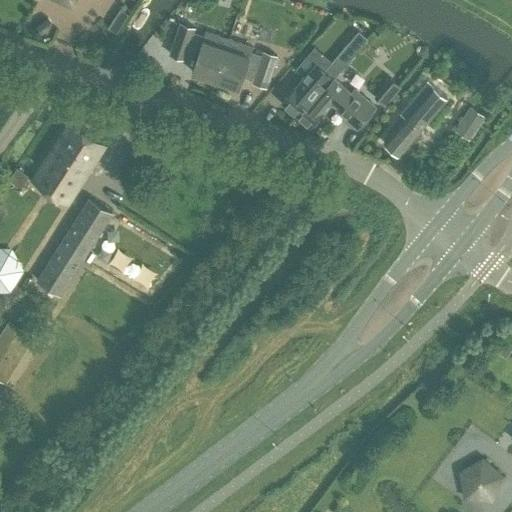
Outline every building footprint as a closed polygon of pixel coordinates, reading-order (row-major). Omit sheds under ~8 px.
[(216,79),(229,39),(205,31),(204,36),(193,32),(194,28),(181,23),(171,55),(184,59),(185,56),(189,57),(189,55),(197,57),(192,72),(216,79)] [(333,78),(368,38),(359,30),(350,41),(313,84),(304,76),(282,102),(297,115),(331,77),(333,78)] [(277,55),(273,53),(264,50),(262,55),(251,51),(253,47),(229,39),(216,79),(239,87),(244,73),(252,75),(251,77),(255,79),(254,82),(267,86),(277,55)] [(351,93),(333,78),(331,77),(297,115),(310,126),(330,102),(338,109),(337,110),(357,127),(374,107),(354,90),(351,93)] [(399,155),(446,97),(427,81),(400,114),(405,117),(384,142),(399,155)] [(383,104),(391,95),(382,88),(374,97),(383,104)] [(454,130),(468,140),(484,116),(470,106),(454,130)] [(67,203),(105,145),(69,122),(31,180),(67,203)] [(28,175),(17,168),(9,180),(20,187),(28,175)] [(87,197),(57,245),(80,259),(110,212),(87,197)] [(0,244),(0,288),(18,289),(19,245),(0,244)] [(58,293),(80,259),(57,245),(35,278),(58,293)] [(34,338),(9,322),(0,335),(0,379),(5,383),(34,338)] [(491,500),(502,476),(483,459),(460,472),(465,497),(491,500)]
